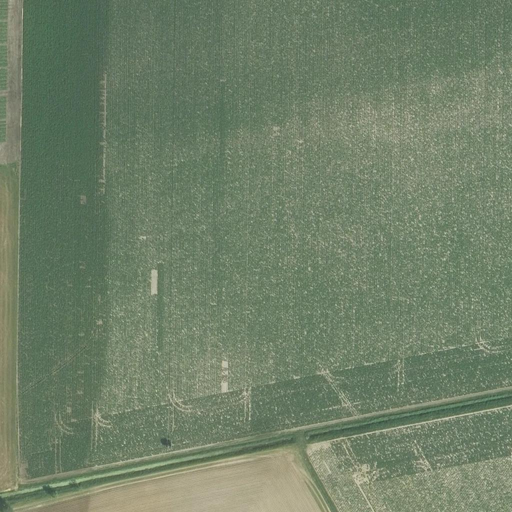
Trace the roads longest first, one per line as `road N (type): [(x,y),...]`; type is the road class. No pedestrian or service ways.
road 1 (track): [(1,511),(289,449),(327,511)]
road 2 (track): [(0,162),(16,137),(19,0)]
